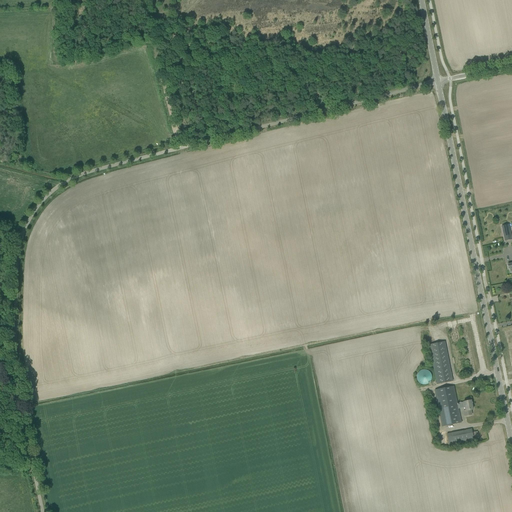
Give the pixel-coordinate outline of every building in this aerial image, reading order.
[(511,240),(508,225),(502,226),(505,241),(511,240)] [(429,345),(437,384),(453,381),(445,342),(429,345)] [(419,372),(418,373),(417,374),(416,376),(416,377),(416,379),(417,380),(417,382),(418,383),(419,384),(421,385),(422,385),(424,385),(425,385),(427,385),(428,384),(429,383),(430,382),(431,380),(431,379),(431,377),(431,375),(431,374),(429,372),(428,371),(427,370),(425,370),(423,370),(422,370),(421,371),(420,371),(419,372)] [(463,402),(461,403),(461,402),(459,403),(457,404),(454,387),(449,388),(435,390),(442,427),(456,424),(461,423),(458,408),(464,407),(465,411),(464,411),(465,416),(471,415),(470,410),(473,409),(471,401),(463,402)] [(471,429),(447,434),(449,447),(474,442),(471,429)]
